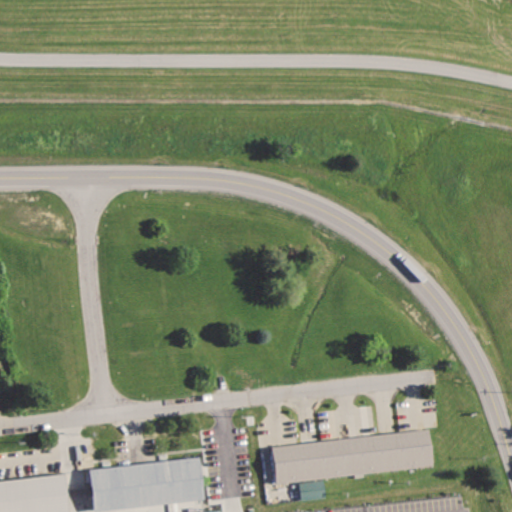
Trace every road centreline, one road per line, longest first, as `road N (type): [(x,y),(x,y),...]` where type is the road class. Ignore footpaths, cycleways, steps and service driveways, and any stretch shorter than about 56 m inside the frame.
road 1 (tertiary): [(0,180),(261,188),(366,235),(421,278),(455,324),(482,373),(511,470)]
road 2 (residential): [(428,376),(0,427)]
road 3 (residential): [(89,180),(106,416)]
